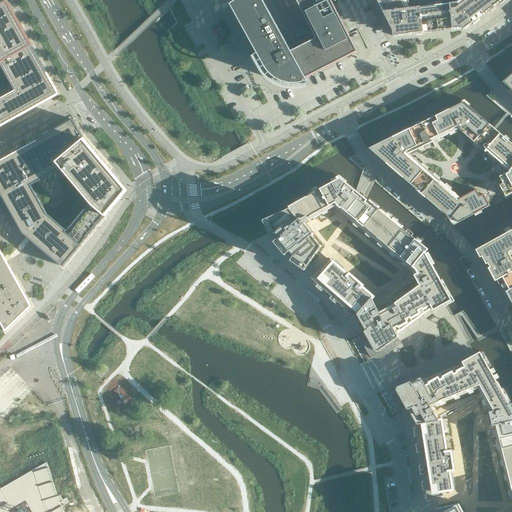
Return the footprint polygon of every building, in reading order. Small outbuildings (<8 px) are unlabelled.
[(237,0),(230,5),(260,59),(265,67),(266,69),(268,72),(270,74),(272,76),(274,78),(277,80),(279,81),(282,82),(285,83),(288,84),(291,84),(294,85),(297,84),(300,84),(302,84),(305,83),(308,82),(306,78),(354,53),(358,52),(348,34),(330,0),(237,0)] [(377,0),(378,1),(379,3),(383,11),(384,12),(384,14),(385,13),(388,21),(390,25),(391,26),(393,30),(393,36),(396,36),(409,34),(446,30),(452,29),(455,29),(459,28),(462,28),(463,30),(469,25),(472,23),(474,25),(480,20),(479,18),(484,14),(489,10),(490,12),(496,8),(494,6),(499,3),(500,5),(506,0),(459,0),(447,9),(443,9),(408,12),(402,0),(377,0)] [(0,127),(44,103),(59,94),(8,1),(0,5),(0,127)] [(265,67),(260,59),(256,61),(260,69),(265,67)] [(511,73),(502,82),(503,83),(511,90),(511,73)] [(462,103),(369,148),(370,149),(374,153),(375,154),(377,156),(382,159),(387,164),(392,168),(394,170),(395,170),(405,179),(412,186),(413,186),(416,189),(418,191),(427,198),(438,208),(447,216),(448,217),(451,220),(456,224),(459,223),(490,206),(489,204),(494,201),(500,198),(505,195),(506,197),(511,193),(511,143),(498,131),(492,126),(469,107),(471,105),(465,100),(461,101),(462,103)] [(37,140),(37,141),(1,160),(0,160),(0,192),(3,199),(4,198),(23,233),(27,237),(63,267),(81,245),(105,216),(106,216),(115,205),(115,178),(115,176),(84,139),(73,120),(43,136),(37,140)] [(276,234),(279,238),(291,252),(294,256),(291,261),(305,270),(311,262),(313,258),(319,249),(321,247),(312,235),(314,234),(305,223),(307,222),(306,221),(333,206),(396,254),(395,256),(403,263),(407,266),(409,264),(415,273),(410,276),(415,285),(389,304),(392,308),(385,313),(390,324),(382,327),(369,300),(374,297),(365,289),(366,288),(360,283),(361,282),(353,276),(352,277),(349,274),(348,275),(331,260),(324,268),(317,276),(323,281),(328,286),(327,288),(326,289),(326,290),(323,293),(342,310),(345,306),(346,307),(350,311),(356,315),(355,316),(355,317),(355,318),(360,327),(361,327),(362,327),(364,326),(366,330),(365,330),(365,331),(365,332),(365,333),(366,335),(367,336),(375,350),(376,351),(377,351),(378,351),(379,351),(398,337),(398,336),(397,333),(432,307),(433,310),(446,303),(451,300),(453,299),(442,278),(440,279),(432,264),(434,263),(428,252),(426,253),(425,253),(428,249),(423,244),(422,245),(419,242),(415,239),(411,235),(412,234),(407,230),(406,231),(401,227),(402,226),(392,217),(390,219),(390,218),(391,216),(380,208),(379,210),(377,208),(379,206),(369,198),(367,200),(360,194),(345,182),(346,181),(339,175),(330,180),(331,183),(329,185),(327,182),(324,184),(305,194),(307,197),(289,207),(290,209),(264,220),(269,233),(271,236),(276,234)] [(115,176),(115,178),(115,205),(127,191),(115,176)] [(511,229),(478,249),(480,253),(478,254),(484,265),(486,264),(490,273),(494,271),(504,288),(505,290),(511,285),(511,229)] [(286,255),(291,252),(288,248),(285,245),(279,238),(276,241),(275,242),(276,243),(286,255)] [(0,321),(5,331),(31,306),(15,275),(7,261),(4,257),(0,249),(0,321)] [(316,281),(326,289),(327,288),(328,286),(323,281),(317,276),(315,278),(314,279),(316,281)] [(417,424),(412,425),(421,479),(426,478),(427,478),(427,477),(429,477),(430,485),(432,493),(436,492),(440,491),(448,490),(453,490),(442,421),(434,422),(432,419),(476,399),(483,413),(480,414),(484,429),(489,428),(491,435),(492,442),(489,442),(490,448),(489,448),(488,448),(489,454),(491,454),(494,465),(491,465),(492,470),(495,470),(497,479),(495,479),(495,484),(499,484),(501,494),(498,494),(499,500),(503,499),(503,502),(504,507),(503,508),(503,511),(463,511),(459,503),(451,505),(443,507),(438,508),(434,508),(435,511),(511,511),(511,402),(511,403),(503,388),(500,388),(488,367),(491,365),(483,350),(480,352),(480,351),(475,354),(474,355),(461,362),(462,364),(422,380),(420,377),(398,386),(397,387),(397,388),(397,389),(397,390),(404,404),(405,405),(406,407),(407,408),(407,409),(408,409),(409,409),(417,424)] [(61,507),(64,511),(85,511),(77,498),(52,417),(14,430),(24,460),(25,460),(29,458),(33,470),(47,462),(57,495),(60,495),(63,500),(67,498),(69,502),(61,507)] [(173,443),(158,452),(160,457),(176,447),(173,443)] [(0,511),(0,487),(1,489),(33,470),(29,458),(25,460),(27,465),(0,480),(0,511)] [(47,462),(33,470),(45,511),(64,511),(61,507),(69,502),(67,498),(63,500),(60,495),(57,495),(47,462)] [(132,477),(137,487),(148,482),(143,472),(132,477)] [(0,511),(0,507),(8,503),(0,489),(1,489),(0,487),(0,511)]
